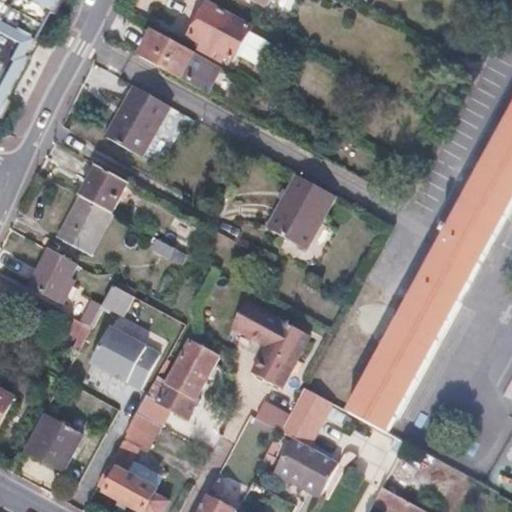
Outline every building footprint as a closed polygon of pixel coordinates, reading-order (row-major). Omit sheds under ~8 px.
[(0,0),(0,94),(22,54),(20,52),(35,23),(47,0),(0,0)] [(250,29),(205,5),(187,37),(200,44),(197,50),(219,62),(223,56),(232,61),(250,29)] [(153,31),(138,57),(207,94),(222,68),(153,31)] [(169,107),(133,87),(105,138),(141,158),(169,107)] [(511,112),(347,414),(388,436),(398,419),(374,406),(436,292),(460,304),(505,221),(481,208),(511,151),(511,112)] [(511,207),(511,151),(481,208),(505,221),(511,207)] [(127,184),(98,168),(81,200),(110,216),(127,184)] [(333,197),(294,176),(264,229),(303,250),(333,197)] [(81,200),(80,199),(58,239),(89,256),(111,216),(110,216),(81,200)] [(157,241),(151,250),(180,266),(185,256),(157,241)] [(77,266),(48,251),(28,286),(57,303),(77,266)] [(12,287),(0,280),(0,299),(5,302),(12,287)] [(132,298),(112,287),(102,306),(122,317),(132,298)] [(460,304),(436,292),(374,406),(398,419),(460,304)] [(250,304),(236,330),(266,347),(251,373),(279,389),(308,337),(250,304)] [(89,329),(74,321),(68,332),(83,341),(89,329)] [(159,355),(110,329),(91,364),(140,390),(159,355)] [(195,332),(190,343),(217,358),(222,347),(195,332)] [(217,358),(190,343),(157,403),(174,413),(184,418),(217,358)] [(303,390),(288,417),(279,433),(292,440),(307,448),(330,405),(303,390)] [(0,424),(13,401),(0,393),(0,424)] [(157,403),(145,397),(137,412),(165,428),(174,413),(157,403)] [(263,404),(254,419),(277,432),(279,433),(288,417),(263,404)] [(165,428),(137,412),(125,434),(126,435),(136,440),(154,450),(165,428)] [(80,438),(44,418),(25,452),(41,460),(62,472),(80,438)] [(103,473),(97,485),(106,490),(104,493),(122,503),(138,511),(142,511),(143,511),(161,511),(167,502),(153,494),(154,492),(122,475),(136,449),(132,447),(136,440),(126,435),(117,453),(115,452),(103,473)] [(292,440),(279,465),(296,474),(292,483),(319,497),(337,464),(307,448),(292,440)] [(103,473),(89,465),(75,491),(89,499),(97,485),(103,473)] [(279,465),(274,473),(292,483),(296,474),(279,465)] [(422,511),(381,489),(374,501),(393,511),(422,511)] [(214,494),(208,491),(196,511),(220,511),(223,507),(210,501),(214,494)]
